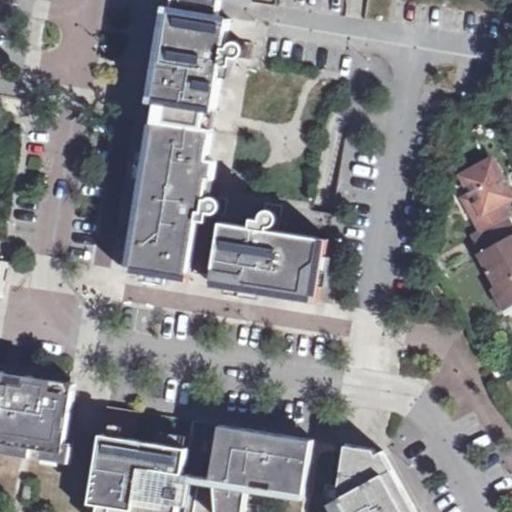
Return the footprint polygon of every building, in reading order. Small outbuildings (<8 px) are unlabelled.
[(223,0),(171,0),(171,8),(184,10),(221,16),(223,0)] [(169,101),(183,11),(170,9),(156,98),(169,101)] [(232,18),(183,11),(169,101),(218,109),(225,64),(235,65),(236,56),(251,59),(254,42),(229,38),(232,18)] [(142,265),(165,121),(152,119),(127,272),(189,281),(191,273),(142,265)] [(214,129),(165,121),(142,265),(191,273),(199,220),(209,222),(210,213),(225,216),(228,198),(204,194),(214,129)] [(511,195),(491,160),(462,176),(472,194),(465,199),(484,232),(510,218),(502,203),(511,197),(511,195)] [(285,206),(268,203),(265,219),(258,218),(256,227),(225,223),(216,277),(319,293),(327,240),(281,232),(285,206)] [(511,302),(511,223),(479,242),(486,253),(483,255),(510,303),(511,302)] [(319,293),(216,277),(215,286),(321,303),(331,240),(327,240),(319,293)] [(0,439),(66,450),(70,427),(77,385),(30,377),(29,384),(7,381),(8,374),(0,372),(0,439)] [(215,477),(187,473),(191,448),(104,433),(91,511),(179,511),(185,481),(219,485),(219,511),(247,511),(250,490),(306,499),(316,440),(223,425),(215,477)] [(376,449),(349,444),(342,486),(330,484),(325,511),(418,511),(385,451),(379,454),(376,449)] [(34,485),(26,483),(24,496),(32,497),(34,485)]
